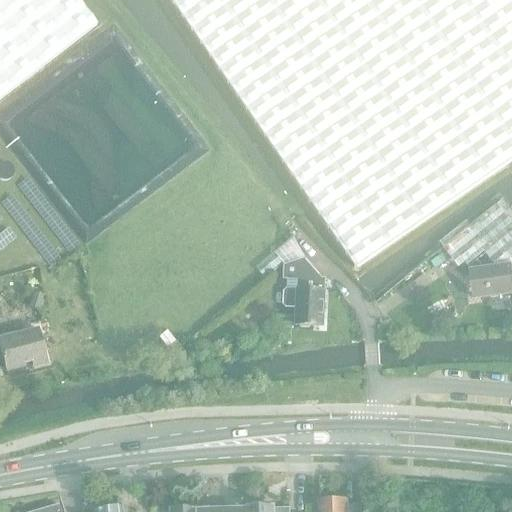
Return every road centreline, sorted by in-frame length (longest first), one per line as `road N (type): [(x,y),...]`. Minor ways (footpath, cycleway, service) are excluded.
road 1 (primary): [(0,473),(113,456),(375,438)]
road 2 (primary): [(375,438),(511,460)]
road 3 (primary): [(511,437),(429,430),(375,438)]
